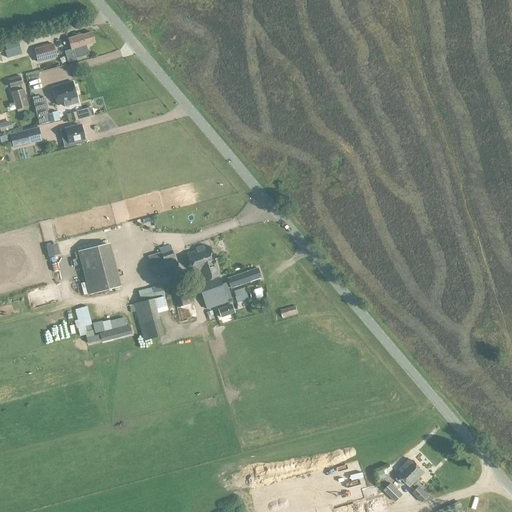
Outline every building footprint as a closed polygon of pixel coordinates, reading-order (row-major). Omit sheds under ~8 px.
[(47,35),(45,27),(28,31),(29,35),(24,36),(24,40),(47,35)] [(71,49),(75,48),(78,57),(90,53),(87,45),(96,42),(93,31),(83,34),(83,33),(68,37),(71,49)] [(53,43),(35,48),(39,62),(57,57),(53,43)] [(5,51),(7,58),(21,54),(19,46),(5,51)] [(11,88),(23,85),(20,77),(9,81),(11,88)] [(73,83),(57,87),(52,88),(57,105),(64,103),(65,107),(78,103),(73,83)] [(28,107),(23,89),(11,92),(16,110),(28,107)] [(39,96),(33,98),(39,125),(50,122),(48,113),(49,113),(46,97),(39,99),(39,96)] [(93,115),(104,112),(102,107),(92,110),(93,115)] [(49,113),(48,113),(50,122),(59,120),(57,111),(49,113)] [(68,123),(77,120),(75,112),(65,115),(68,123)] [(25,122),(26,130),(36,128),(35,120),(25,122)] [(84,139),(81,125),(74,127),(74,126),(66,128),(66,129),(60,130),(65,147),(83,143),(82,139),(84,139)] [(30,143),(41,140),(38,128),(27,130),(30,143)] [(30,144),(30,143),(27,131),(15,134),(19,147),(30,144)] [(118,287),(107,244),(78,252),(89,295),(118,287)] [(169,244),(159,248),(163,260),(174,257),(169,244)] [(194,273),(201,270),(205,281),(220,276),(210,247),(205,248),(204,246),(196,249),(197,251),(188,255),(194,273)] [(175,259),(151,267),(154,277),(178,269),(175,259)] [(255,280),(252,270),(227,278),(231,289),(255,280)] [(206,310),(228,302),(227,299),(231,298),(226,283),(222,284),(220,278),(198,285),(206,310)] [(162,285),(138,291),(140,302),(165,296),(162,285)] [(183,285),(171,288),(176,308),(188,305),(183,285)] [(161,335),(151,299),(133,304),(143,340),(161,335)] [(71,303),(78,328),(88,326),(86,320),(89,319),(84,300),(71,303)] [(283,318),(298,314),(294,303),(290,304),(291,307),(280,310),(283,318)] [(221,318),(235,313),(232,304),(218,309),(221,318)] [(121,310),(90,318),(92,327),(97,326),(99,333),(126,326),(121,310)] [(99,333),(102,342),(132,334),(130,325),(99,333)] [(83,331),(84,337),(98,335),(97,329),(83,331)] [(400,476),(397,479),(402,485),(405,482),(410,487),(425,472),(414,461),(413,462),(410,460),(400,470),(402,473),(399,475),(400,476)] [(365,467),(270,493),(274,511),(351,511),(375,506),(365,467)] [(384,491),(396,502),(403,495),(391,483),(384,491)] [(412,493),(422,503),(429,496),(419,486),(412,493)] [(434,504),(437,511),(446,511),(442,501),(434,504)]
